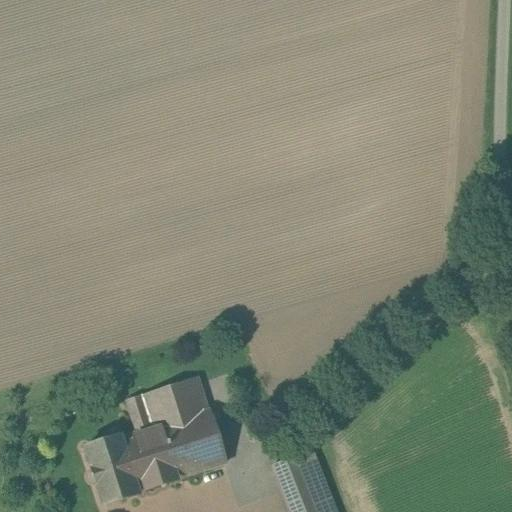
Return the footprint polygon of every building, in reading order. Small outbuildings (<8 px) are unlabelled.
[(188,350),(116,373),(127,405),(142,400),(178,389),(199,382),(188,350)] [(178,389),(142,400),(151,429),(168,482),(181,478),(224,464),(199,382),(178,389)] [(126,437),(121,439),(120,436),(84,447),(102,507),(138,495),(137,492),(168,482),(151,429),(126,437)] [(272,467),(281,491),(308,481),(298,456),(272,467)] [(319,511),(308,481),(281,491),(289,511),(319,511)]
